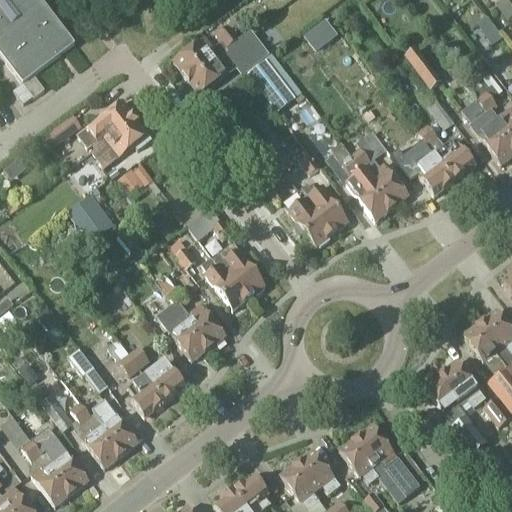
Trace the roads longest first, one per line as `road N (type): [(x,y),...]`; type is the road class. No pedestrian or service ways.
road 1 (residential): [(311,299),(144,81),(119,63)]
road 2 (residential): [(303,371),(120,511)]
road 3 (track): [(478,511),(375,380)]
road 4 (residential): [(385,308),(511,211)]
road 5 (residential): [(303,371),(337,391),(375,380),(395,346),(385,308)]
road 6 (unclassified): [(0,149),(119,63)]
